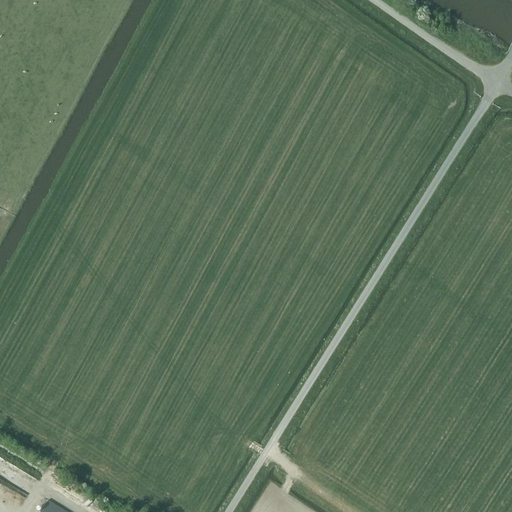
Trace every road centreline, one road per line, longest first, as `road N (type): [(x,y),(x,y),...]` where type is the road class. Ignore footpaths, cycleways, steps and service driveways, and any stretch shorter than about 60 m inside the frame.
road 1 (unclassified): [(229,511),(496,82)]
road 2 (unclassified): [(496,82),(373,0)]
